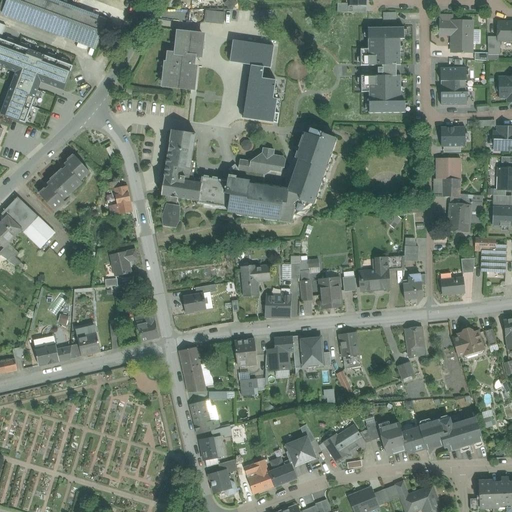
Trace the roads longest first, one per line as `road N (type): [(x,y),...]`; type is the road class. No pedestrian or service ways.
road 1 (residential): [(430,312),(171,344)]
road 2 (residential): [(171,344),(129,160),(89,108)]
road 3 (residential): [(456,466),(338,477),(242,511)]
road 4 (residential): [(429,118),(430,312)]
road 5 (residential): [(171,344),(0,387)]
road 6 (residential): [(210,511),(171,344)]
road 7 (residential): [(0,195),(89,108)]
road 8 (residential): [(89,108),(119,68),(149,0)]
